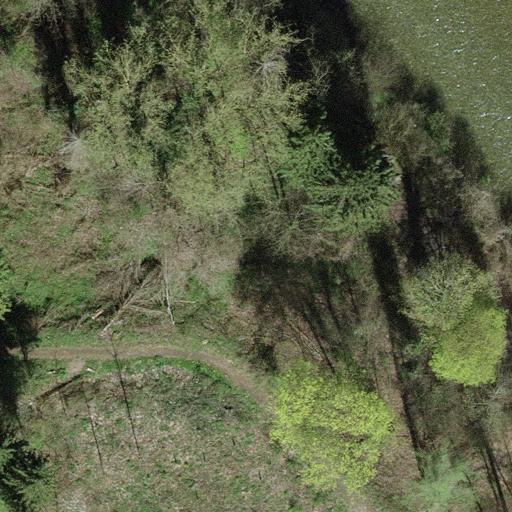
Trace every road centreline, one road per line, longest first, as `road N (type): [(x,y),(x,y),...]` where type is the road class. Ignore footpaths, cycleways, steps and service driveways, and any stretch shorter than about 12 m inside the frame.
road 1 (track): [(382,511),(213,333),(0,279)]
road 2 (track): [(212,0),(498,336)]
